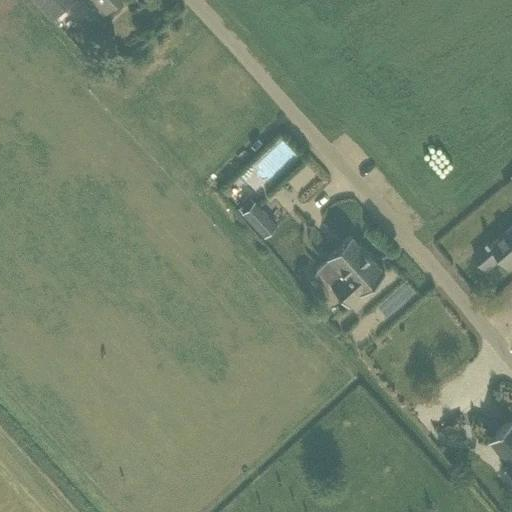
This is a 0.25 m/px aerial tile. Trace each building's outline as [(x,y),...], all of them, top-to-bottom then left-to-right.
[(33,0),(52,21),(72,0),(92,0),(104,13),(116,0),(33,0)] [(511,179),(503,186),(511,196),(511,226),(492,243),(489,240),(474,253),(487,268),(502,255),(510,266),(511,264),(511,179)] [(233,190),(227,185),(221,190),(227,196),(233,190)] [(242,213),(264,236),(276,225),(254,201),(242,213)] [(350,235),(327,256),(329,259),(316,270),(347,304),(360,292),(360,293),(384,272),(350,235)] [(511,422),(510,421),(488,440),(508,463),(503,467),(511,477),(511,422)]
